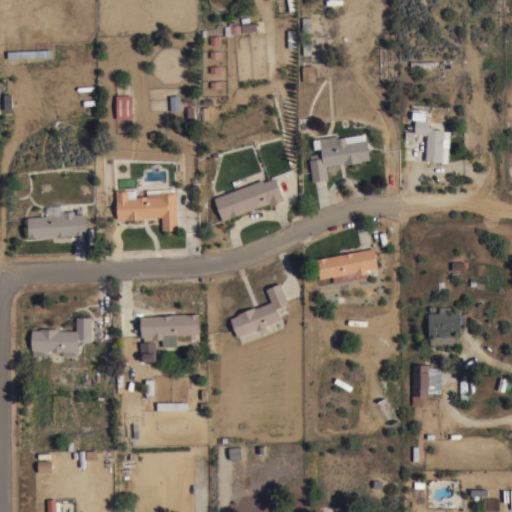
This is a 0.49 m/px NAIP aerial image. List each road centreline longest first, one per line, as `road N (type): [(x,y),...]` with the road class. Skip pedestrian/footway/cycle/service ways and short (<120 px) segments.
road 1 (residential): [(0,298),(10,279),(43,272),(202,267)]
road 2 (residential): [(202,267),(397,205)]
road 3 (residential): [(511,372),(475,353),(452,372),(446,394),(460,420),(511,418)]
